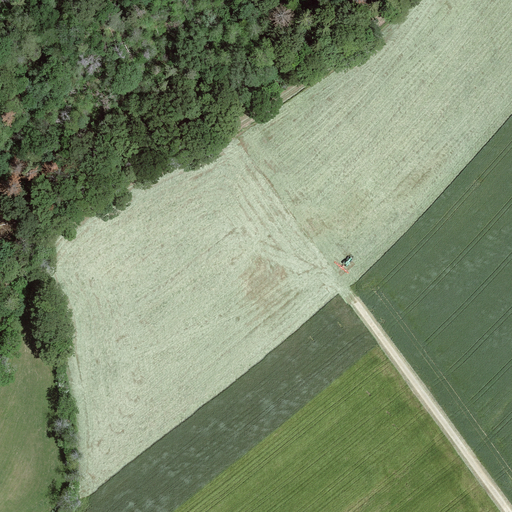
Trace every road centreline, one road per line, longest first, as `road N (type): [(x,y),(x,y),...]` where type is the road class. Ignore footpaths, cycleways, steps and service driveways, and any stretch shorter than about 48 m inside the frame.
road 1 (track): [(0,276),(87,204),(215,141),(350,47),(398,0)]
road 2 (track): [(358,304),(509,511)]
